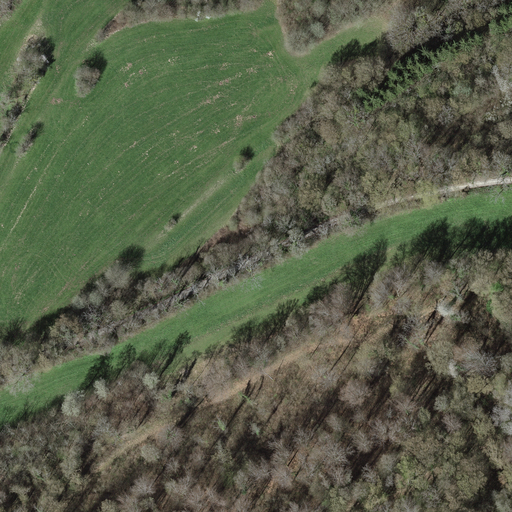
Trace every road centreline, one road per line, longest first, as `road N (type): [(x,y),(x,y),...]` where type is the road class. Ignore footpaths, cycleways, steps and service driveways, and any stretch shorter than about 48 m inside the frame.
road 1 (track): [(511,178),(423,183),(338,214),(0,374)]
road 2 (track): [(60,511),(150,430),(310,346),(372,333),(476,282),(511,274)]
